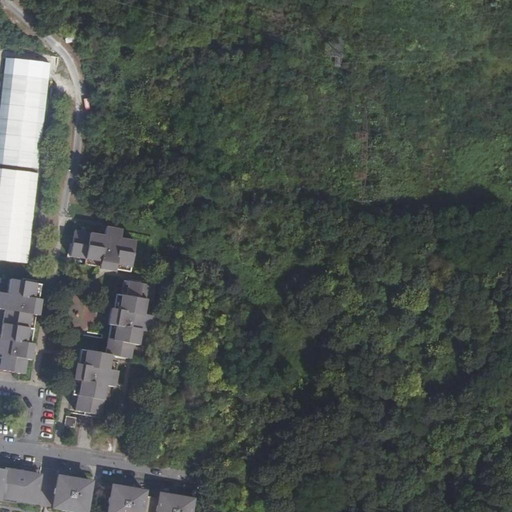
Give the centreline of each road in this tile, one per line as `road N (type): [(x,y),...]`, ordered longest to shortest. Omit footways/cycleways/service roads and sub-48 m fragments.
road 1 (residential): [(0,444),(203,474)]
road 2 (track): [(203,474),(317,511)]
